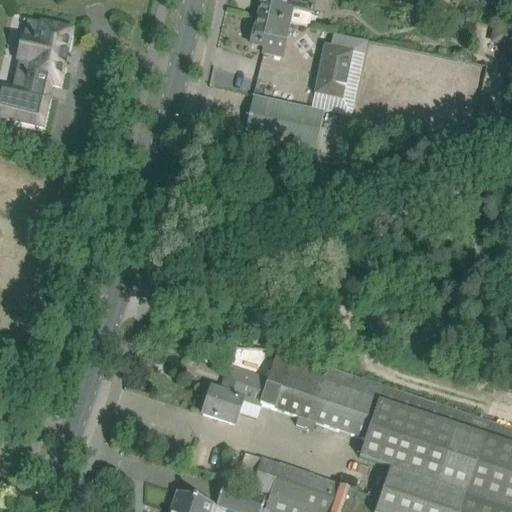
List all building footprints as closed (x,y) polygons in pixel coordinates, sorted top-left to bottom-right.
[(262,0),(258,20),(290,26),(307,30),(312,7),(310,7),(311,0),(262,0)] [(431,0),(429,13),(447,17),(449,0),(431,0)] [(290,26),(258,20),(256,31),(254,30),(251,46),(265,49),(263,55),(283,60),(290,26)] [(0,88),(0,119),(42,129),(49,99),(48,99),(51,87),(59,89),(64,66),(66,66),(66,65),(64,64),(65,56),(68,56),(68,55),(66,55),(71,31),(41,25),(37,41),(33,40),(33,42),(24,40),(25,39),(22,39),(18,60),(32,63),(29,77),(27,77),(27,81),(29,81),(26,94),(0,88)] [(505,76),(511,77),(511,34),(495,31),(493,43),(510,47),(505,76)] [(480,46),(483,35),(476,33),(473,44),(480,46)] [(340,102),(344,86),(357,89),(366,43),(333,36),(331,49),(323,47),(313,96),(340,102)] [(388,106),(477,106),(477,53),(388,53),(388,106)] [(480,97),(498,101),(502,84),(495,82),(496,76),(500,77),(503,64),(488,61),(480,97)] [(253,98),(244,139),(315,154),(324,113),(253,98)] [(475,122),(471,137),(490,142),(494,127),(475,122)] [(511,511),(511,432),(316,366),(317,363),(296,355),(295,358),(278,353),(268,382),(230,369),(221,394),(211,391),(203,417),(235,428),(239,418),(256,424),(262,405),(299,418),(296,427),(312,433),(315,424),(366,442),(359,460),(390,470),(383,490),(326,471),(322,481),(261,460),(260,462),(246,457),(235,484),(270,495),(265,510),(271,511),(351,511),(356,498),(378,505),(375,511),(511,511)] [(216,508),(228,511),(260,511),(264,500),(223,487),(216,508)] [(171,511),(210,511),(213,506),(177,494),(171,511)]
